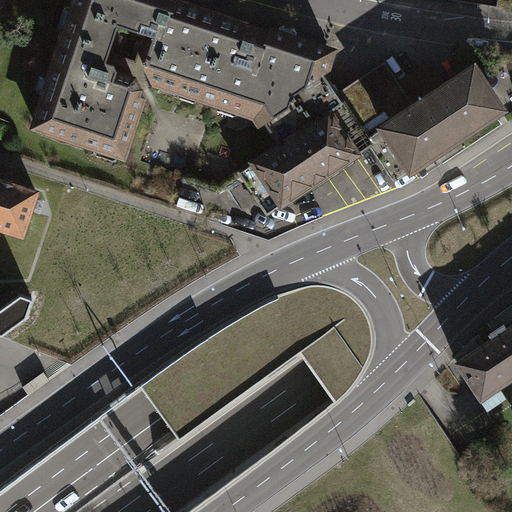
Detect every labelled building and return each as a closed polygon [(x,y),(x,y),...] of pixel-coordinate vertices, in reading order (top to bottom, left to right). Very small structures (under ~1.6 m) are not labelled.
[(181,80),(206,8),(180,0),(174,0),(174,2),(167,0),(73,0),(48,76),(54,79),(48,96),(46,95),(35,126),(98,147),(99,143),(123,151),(140,101),(136,99),(139,90),(133,78),(116,72),(118,67),(113,65),(105,62),(118,25),(154,37),(144,65),(154,86),(163,80),(165,75),(181,80)] [(206,8),(181,80),(201,88),(198,99),(215,105),(218,99),(257,112),(263,122),(273,116),(289,139),(342,103),(337,95),(324,75),(331,58),(328,57),(331,49),(271,29),(270,33),(249,26),(250,23),(206,8)] [(431,61),(398,83),(414,107),(447,85),(431,61)] [(385,64),(337,95),(342,103),(370,145),(394,180),(410,169),(383,127),(414,107),(398,83),(385,64)] [(414,107),(383,127),(410,169),(501,109),(473,67),(447,85),(414,107)] [(370,145),(342,103),(289,139),(239,171),(267,213),(370,145)] [(0,179),(0,228),(21,235),(36,191),(0,179)] [(0,309),(0,329),(7,339),(39,317),(23,294),(0,309)] [(511,376),(511,323),(506,328),(503,324),(489,333),(492,338),(456,361),(481,398),(511,376)] [(44,371),(23,386),(30,395),(50,380),(44,371)] [(431,472),(458,462),(447,433),(420,443),(431,472)]
